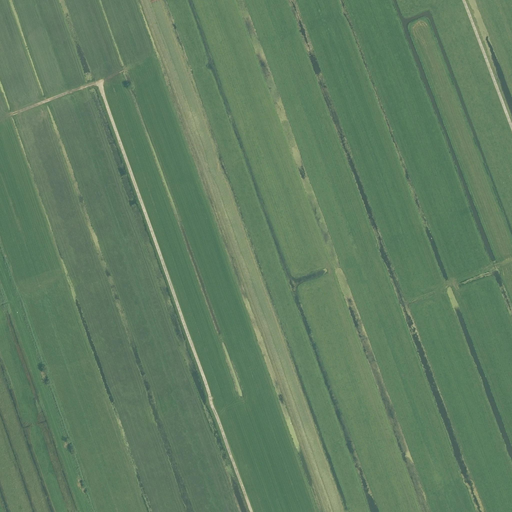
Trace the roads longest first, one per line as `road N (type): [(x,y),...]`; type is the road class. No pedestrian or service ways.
road 1 (track): [(252,511),(98,82),(6,116)]
road 2 (track): [(511,126),(463,0)]
